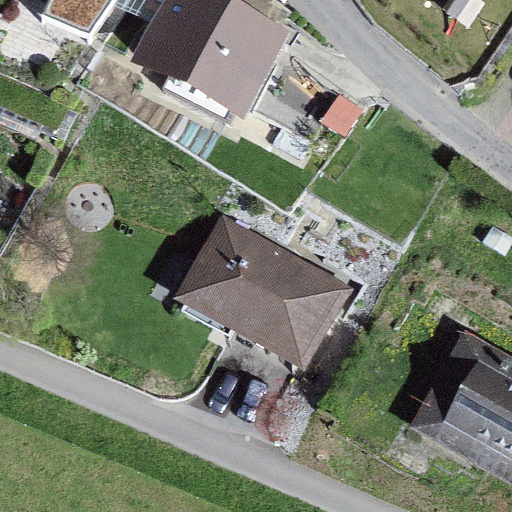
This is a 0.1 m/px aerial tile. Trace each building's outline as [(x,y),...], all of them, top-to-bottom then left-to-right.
[(114,0),(20,0),(22,1),(22,0),(67,0),(107,17),(114,0)] [(190,0),(146,89),(235,133),(277,49),(225,23),(236,0),(190,0)] [(73,101),(32,82),(21,106),(62,125),(73,101)] [(180,319),(311,389),(358,302),(227,231),(180,319)] [(430,446),(511,490),(511,377),(477,359),(430,446)]
